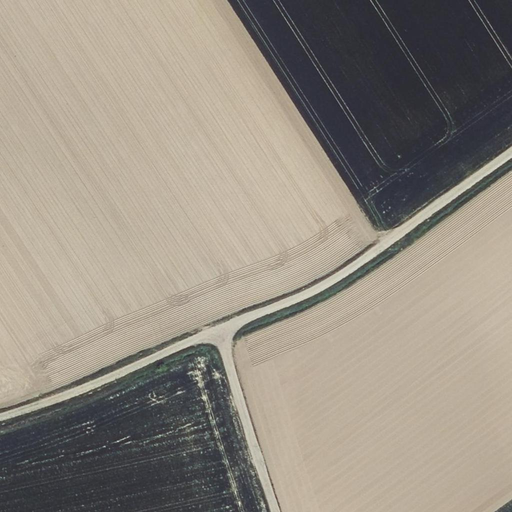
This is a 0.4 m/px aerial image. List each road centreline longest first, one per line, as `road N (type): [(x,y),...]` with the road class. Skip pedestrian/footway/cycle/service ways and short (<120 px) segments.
road 1 (track): [(511,149),(312,290),(0,416)]
road 2 (track): [(274,511),(219,329)]
